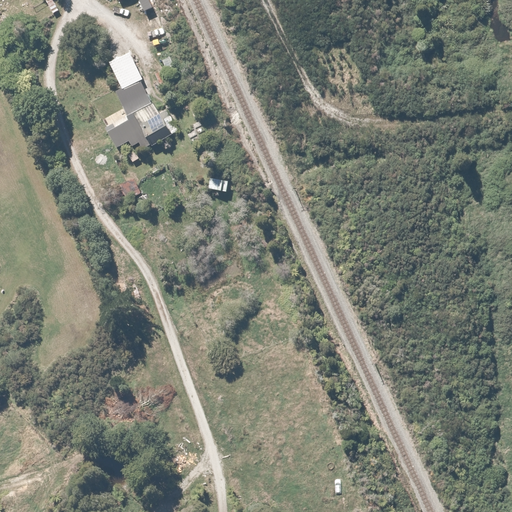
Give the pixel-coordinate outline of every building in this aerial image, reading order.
[(131,7),(123,13),(148,45),(155,39),(131,7)] [(123,52),(117,39),(107,44),(113,57),(123,52)] [(146,78),(132,53),(114,64),(127,88),(146,78)] [(124,89),(117,92),(131,117),(155,104),(143,82),(126,92),(124,89)] [(117,122),(108,127),(119,147),(138,137),(144,149),(153,144),(155,147),(178,135),(161,105),(120,127),(117,122)] [(135,175),(121,182),(129,199),(143,192),(135,175)] [(213,176),(211,189),(230,192),(232,180),(213,176)]
